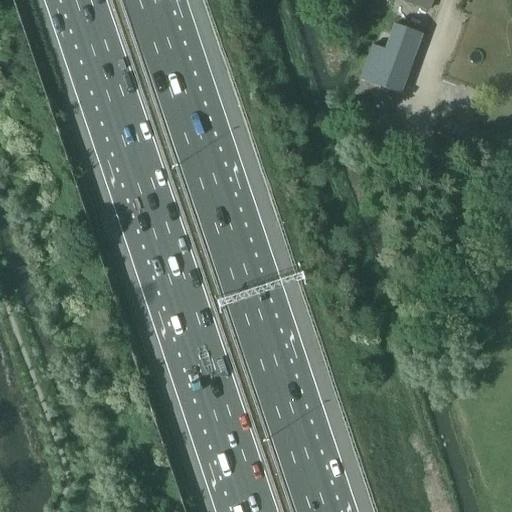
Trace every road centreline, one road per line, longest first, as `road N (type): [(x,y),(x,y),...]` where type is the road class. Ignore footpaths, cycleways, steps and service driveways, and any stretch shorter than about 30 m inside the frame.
road 1 (motorway): [(319,511),(146,0)]
road 2 (motorway): [(81,0),(252,511)]
